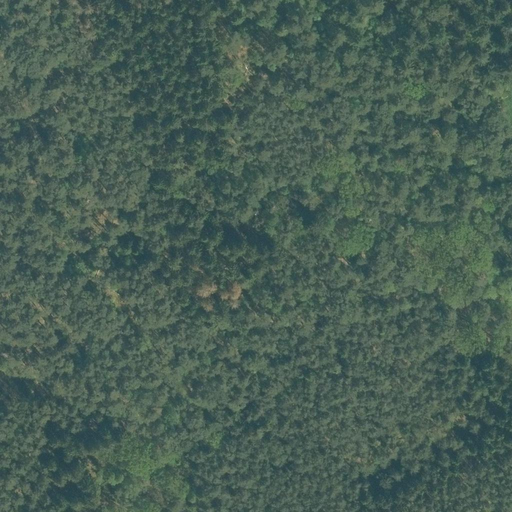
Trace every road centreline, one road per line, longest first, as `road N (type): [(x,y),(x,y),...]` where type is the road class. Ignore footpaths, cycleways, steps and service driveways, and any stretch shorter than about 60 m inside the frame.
road 1 (track): [(174,237),(153,201),(156,67),(119,0)]
road 2 (track): [(0,353),(138,430),(158,511)]
